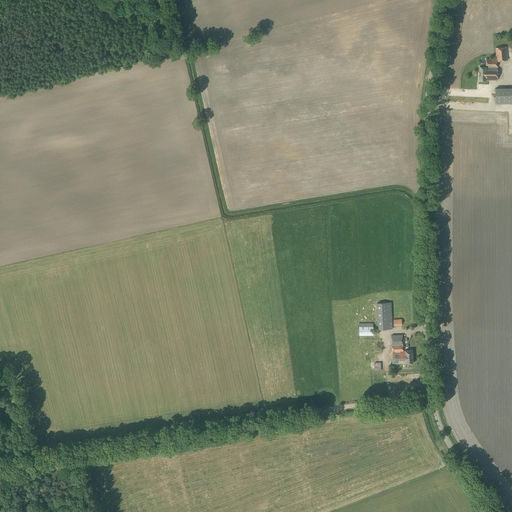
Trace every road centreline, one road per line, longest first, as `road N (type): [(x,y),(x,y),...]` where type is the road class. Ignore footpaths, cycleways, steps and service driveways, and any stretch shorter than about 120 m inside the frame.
road 1 (unclassified): [(494,511),(445,438),(431,393),(427,117),(444,0)]
road 2 (track): [(431,393),(0,460)]
